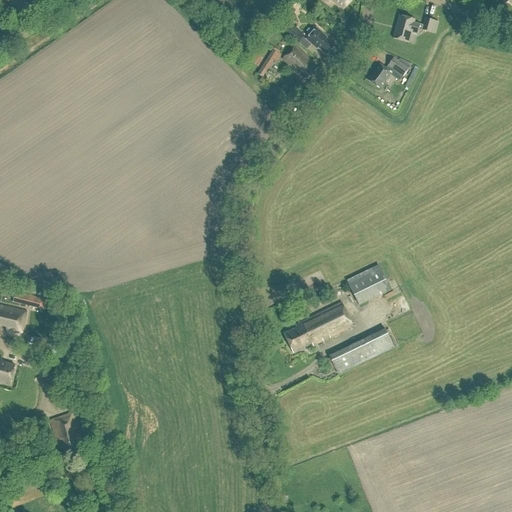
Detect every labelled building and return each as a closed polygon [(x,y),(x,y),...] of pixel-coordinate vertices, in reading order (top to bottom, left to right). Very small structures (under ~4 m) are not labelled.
[(0,0),(18,18),(28,7),(21,0),(0,0)] [(331,1),(344,11),(351,0),(324,0),(329,3),(331,1)] [(415,20),(400,16),(393,39),(409,43),(411,33),(417,35),(419,30),(435,34),(438,22),(426,19),(424,27),(420,26),(420,25),(414,23),(415,20)] [(287,33),(298,43),(303,38),(304,36),(294,26),(287,33)] [(319,48),(327,54),(334,45),(327,39),(328,38),(317,29),(307,41),(318,49),(319,48)] [(306,80),(317,69),(310,62),(311,61),(295,46),(282,60),(293,70),(294,68),(299,73),(298,74),(303,80),(305,79),(306,80)] [(260,48),(251,62),(258,66),(267,52),(260,48)] [(268,57),(273,61),(277,54),(273,50),(268,57)] [(382,85),(383,85),(394,70),(403,77),(409,69),(398,61),(393,58),(388,66),(386,69),(379,64),(368,80),(379,89),(382,85)] [(399,59),(398,61),(409,69),(412,65),(399,59)] [(262,76),(268,67),(263,64),(257,73),(262,76)] [(347,281),(359,307),(391,291),(379,266),(347,281)] [(327,284),(320,271),(297,281),(303,295),(327,284)] [(24,295),(22,304),(39,308),(41,299),(24,295)] [(307,311),(312,308),(312,309),(318,306),(315,299),(309,302),(309,303),(305,306),(307,311)] [(330,339),(353,327),(341,302),(327,309),(328,310),(295,326),(296,328),(284,334),(293,353),(312,344),(314,347),(324,342),(322,339),(329,336),(330,339)] [(15,333),(23,334),(28,312),(0,306),(0,327),(6,329),(6,332),(14,334),(15,333)] [(296,316),(299,322),(305,319),(302,313),(296,316)] [(385,329),(329,356),(338,375),(394,348),(385,329)] [(0,382),(11,385),(16,366),(2,362),(3,360),(0,359),(0,382)] [(65,457),(84,451),(80,436),(77,436),(75,430),(78,429),(74,414),(51,420),(59,446),(62,445),(65,457)] [(22,488),(25,494),(37,488),(34,482),(22,488)]
